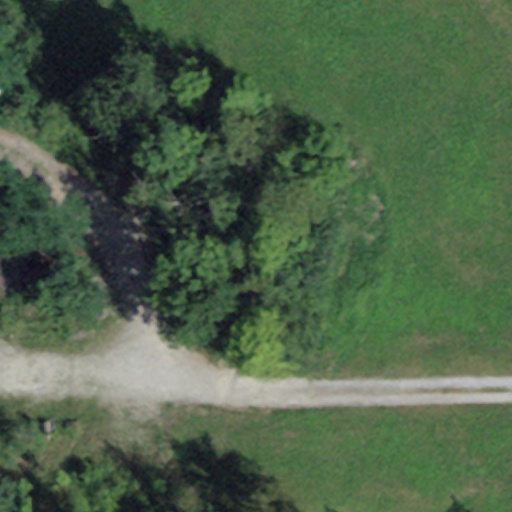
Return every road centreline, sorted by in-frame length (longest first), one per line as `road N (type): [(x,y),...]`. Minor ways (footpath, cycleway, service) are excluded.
road 1 (track): [(0,143),(76,190),(133,245),(150,318),(151,385)]
road 2 (track): [(242,388),(511,399)]
road 3 (track): [(0,380),(242,388)]
